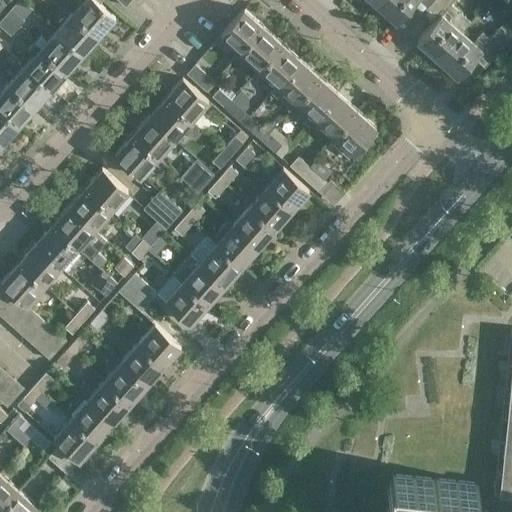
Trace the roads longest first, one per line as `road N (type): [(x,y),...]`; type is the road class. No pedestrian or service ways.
road 1 (residential): [(425,117),(90,511)]
road 2 (tertiary): [(216,511),(238,456),(274,403),(486,169)]
road 3 (residential): [(189,0),(19,191),(0,202)]
road 4 (residential): [(425,117),(296,0)]
